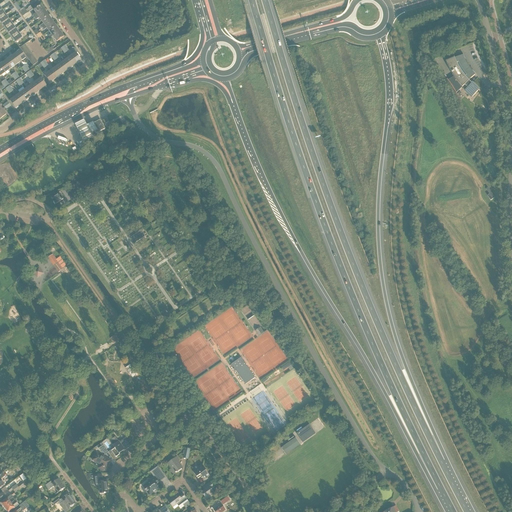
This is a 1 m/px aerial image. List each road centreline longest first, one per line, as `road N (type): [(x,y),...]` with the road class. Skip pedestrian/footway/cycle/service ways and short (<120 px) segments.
road 1 (motorway): [(251,0),(346,283),(440,488)]
road 2 (motorway): [(440,460),(316,168),(264,0)]
road 3 (unclassified): [(128,96),(147,132),(194,146),(217,165),(385,472)]
road 4 (motorway): [(235,105),(295,242),(440,488)]
road 5 (motorway): [(440,460),(381,277),(384,63)]
road 6 (unclassified): [(0,130),(88,64),(46,0)]
road 7 (secondary): [(0,159),(128,96)]
road 8 (secondary): [(128,87),(0,150)]
road 9 (secondary): [(359,0),(339,19),(235,47)]
road 10 (unclassified): [(117,496),(117,467),(185,417),(196,418)]
